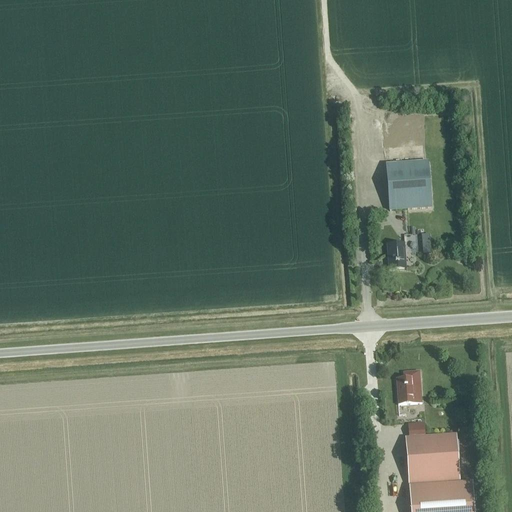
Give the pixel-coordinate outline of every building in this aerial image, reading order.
[(389,211),(430,209),(427,162),(426,162),(386,165),(389,211)] [(388,271),(406,270),(404,244),(386,245),(388,271)] [(397,406),(421,404),(419,372),(402,373),(403,379),(395,380),(397,406)] [(409,439),(424,437),(423,424),(408,425),(409,439)] [(455,435),(424,437),(409,439),(405,439),(409,485),(458,481),(455,435)] [(410,511),(474,511),(472,482),(409,487),(410,511)]
